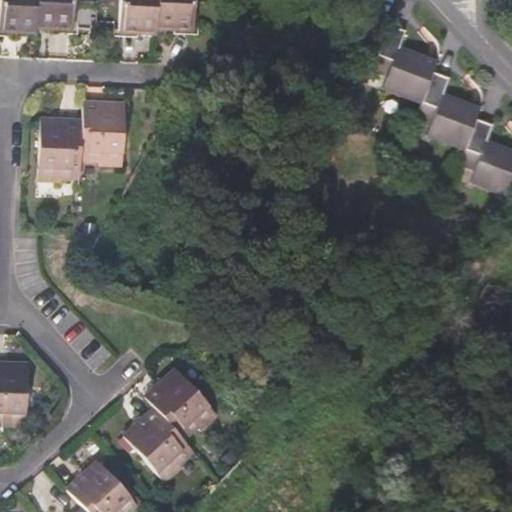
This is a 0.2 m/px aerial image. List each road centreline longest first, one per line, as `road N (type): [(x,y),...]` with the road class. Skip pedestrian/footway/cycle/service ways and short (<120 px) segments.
road 1 (residential): [(20,320),(2,264),(14,76),(166,78)]
road 2 (residential): [(0,488),(93,399)]
